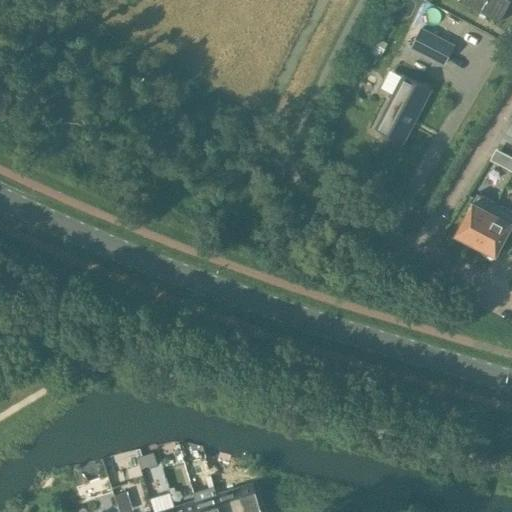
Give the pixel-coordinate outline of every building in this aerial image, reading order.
[(464,0),(482,9),(485,0),(464,0)] [(423,31),(420,30),(412,46),(445,63),(464,24),(437,11),(431,23),(428,21),(423,31)] [(404,74),(376,127),(403,141),(431,89),(404,74)] [(476,244),(498,201),(478,190),(455,236),(466,242),(467,240),(476,244)] [(511,223),(511,207),(498,201),(476,244),(484,249),(483,251),(495,257),(511,223)] [(157,463),(153,451),(137,456),(141,468),(157,463)] [(190,481),(196,500),(199,511),(222,511),(217,494),(211,475),(190,481)] [(239,489),(238,487),(217,494),(222,511),(261,511),(253,484),(239,489)] [(118,507),(131,503),(127,491),(115,494),(118,507)] [(199,511),(196,500),(175,506),(176,511),(199,511)]
